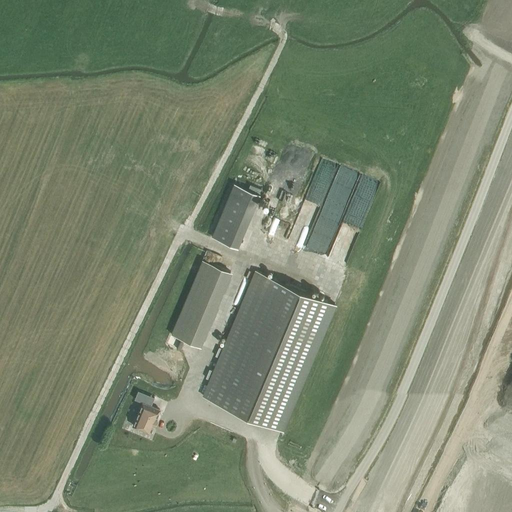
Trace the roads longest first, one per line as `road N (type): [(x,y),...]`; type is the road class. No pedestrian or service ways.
road 1 (tertiary): [(511,119),(404,388),(337,511)]
road 2 (track): [(184,233),(285,36),(271,24),(185,0)]
road 3 (track): [(51,511),(184,233)]
